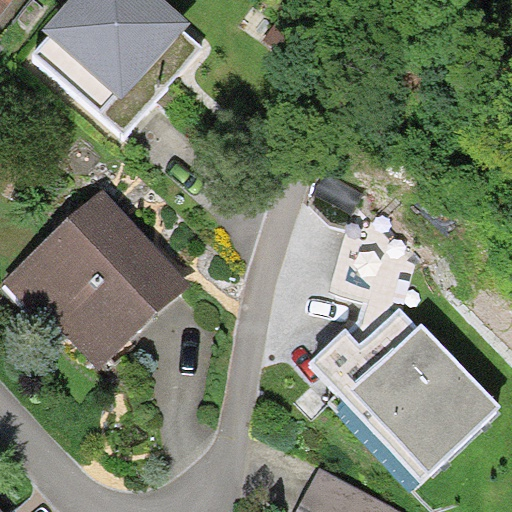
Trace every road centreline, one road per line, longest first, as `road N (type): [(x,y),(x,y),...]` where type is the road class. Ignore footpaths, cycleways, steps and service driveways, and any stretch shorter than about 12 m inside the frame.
road 1 (track): [(293,161),(371,0)]
road 2 (residential): [(0,425),(83,511)]
